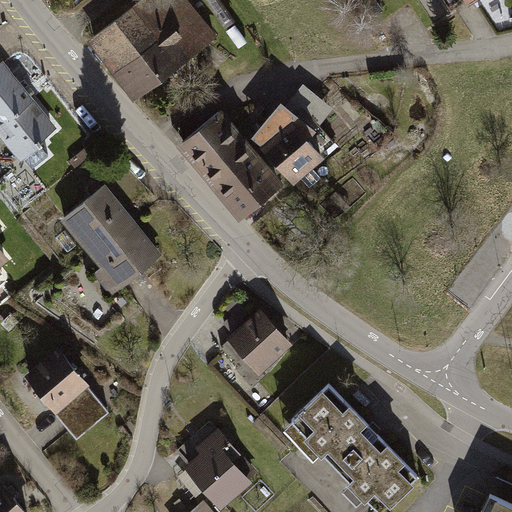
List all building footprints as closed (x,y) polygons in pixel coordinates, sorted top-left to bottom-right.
[(219,33),(192,0),(137,0),(87,39),(133,99),(219,33)] [(57,127),(1,57),(0,57),(0,141),(15,160),(57,127)] [(224,106),(178,143),(238,218),(283,182),(224,106)] [(288,113),(256,140),(296,186),(327,159),(288,113)] [(89,273),(107,294),(158,252),(100,182),(54,219),(95,268),(89,273)] [(260,376),(293,347),(260,311),(227,340),(260,376)] [(73,436),(105,411),(55,346),(23,370),(73,436)] [(284,425),(315,457),(324,448),(384,510),(416,480),(398,462),(403,457),(387,440),(379,447),(359,426),(366,419),(348,401),(343,406),(324,387),(284,425)] [(233,445),(215,424),(192,444),(196,449),(182,460),(219,505),(250,480),(226,451),(233,445)] [(29,511),(4,482),(0,485),(0,511),(29,511)] [(511,511),(511,502),(487,491),(477,511),(511,511)] [(213,511),(204,500),(187,511),(213,511)]
